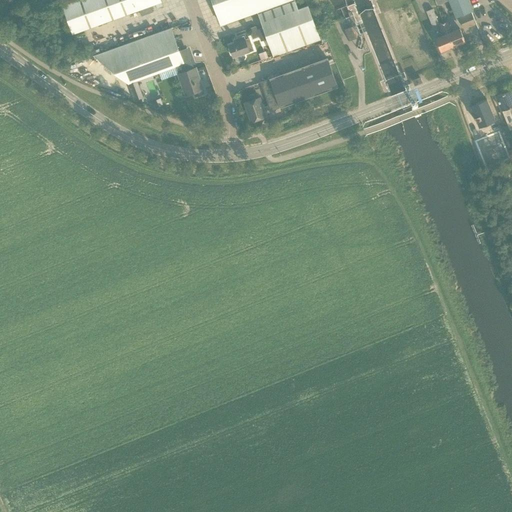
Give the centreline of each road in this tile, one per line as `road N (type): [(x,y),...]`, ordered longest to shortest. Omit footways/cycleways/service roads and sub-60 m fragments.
road 1 (tertiary): [(231,154),(293,140),(511,55)]
road 2 (tertiary): [(0,47),(131,136),(176,151),(231,154)]
road 3 (unclassified): [(231,154),(229,109),(191,0)]
